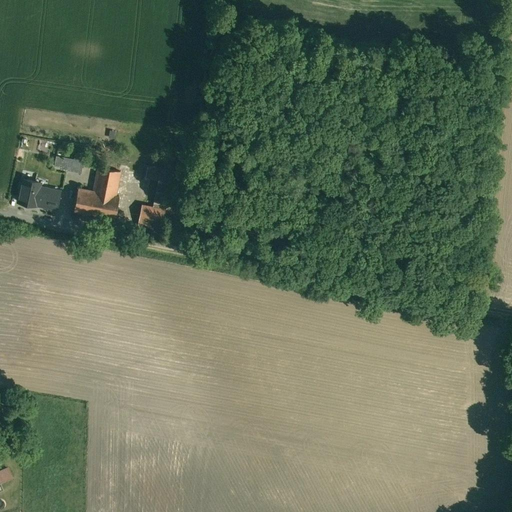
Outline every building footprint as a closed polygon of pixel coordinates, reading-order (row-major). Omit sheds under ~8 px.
[(154,149),(136,146),(134,153),(152,157),(154,149)] [(74,158),(56,155),(53,169),(47,168),(47,169),(35,167),(32,179),(45,182),(42,196),(60,200),(66,169),(71,170),(74,158)] [(84,158),(74,156),(74,158),(71,170),(81,172),(84,158)] [(173,170),(147,165),(145,176),(158,179),(171,181),(173,170)] [(120,170),(98,166),(94,190),(104,192),(116,195),(120,170)] [(171,181),(158,179),(153,206),(166,208),(171,181)] [(94,190),(78,187),(74,209),(115,217),(119,195),(116,195),(104,192),(94,190)] [(148,214),(140,212),(136,231),(145,232),(148,214)] [(9,468),(0,471),(0,480),(12,476),(9,468)]
